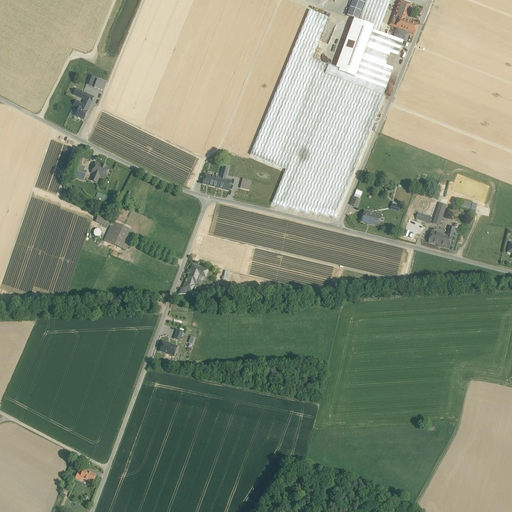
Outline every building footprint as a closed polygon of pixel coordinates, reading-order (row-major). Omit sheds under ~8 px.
[(309,10),(250,155),(286,170),(272,203),(284,208),(285,206),(297,211),(298,209),(306,213),(307,211),(316,214),(317,213),(326,216),(326,214),(335,218),(385,97),(383,96),(385,90),(355,79),(373,30),(379,33),(390,0),(366,0),(341,70),(311,58),(327,18),(309,10)] [(352,0),(347,16),(358,20),(365,0),(352,0)] [(405,2),(399,0),(390,25),(396,28),(401,13),(405,2)] [(410,4),(405,2),(401,13),(406,15),(410,4)] [(406,15),(401,13),(396,28),(403,30),(409,32),(414,34),(418,24),(405,19),(406,15)] [(402,31),(397,29),(396,30),(394,36),(394,37),(395,37),(394,38),(403,42),(404,40),(405,41),(407,41),(409,35),(408,33),(409,32),(403,30),(402,31)] [(379,33),(373,30),(355,79),(385,90),(393,69),(386,66),(390,54),(398,57),(403,42),(394,38),(379,33)] [(104,91),(107,82),(97,79),(94,87),(104,91)] [(93,98),(76,90),(74,95),(83,99),(82,100),(84,101),(85,100),(91,102),(93,98)] [(83,105),(76,101),(74,105),(79,108),(76,116),(83,120),(92,103),(91,102),(85,100),(84,101),(83,105)] [(102,166),(96,163),(91,173),(93,173),(90,181),(97,183),(100,176),(106,179),(110,169),(106,167),(106,166),(102,165),(102,166)] [(242,164),(237,178),(242,180),(247,165),(242,164)] [(80,166),(77,165),(72,176),(83,181),(86,173),(83,172),(84,168),(80,166)] [(221,179),(205,175),(203,184),(222,189),(224,180),(221,179)] [(225,180),(224,180),(222,189),(229,191),(231,181),(225,180)] [(359,200),(354,198),(351,205),(356,208),(359,200)] [(472,204),(462,202),(461,208),(471,210),(472,204)] [(440,204),(433,224),(440,226),(447,206),(440,204)] [(373,215),(364,212),(362,222),(371,224),(373,215)] [(432,218),(419,213),(417,219),(430,224),(432,218)] [(375,215),(373,215),(371,224),(378,226),(381,217),(380,217),(375,215)] [(110,221),(99,216),(96,222),(107,227),(110,221)] [(130,230),(113,222),(104,241),(122,249),(130,230)] [(448,236),(432,232),(430,241),(429,241),(429,242),(429,243),(444,247),(444,248),(450,249),(455,229),(450,227),(448,236)] [(101,235),(102,233),(101,232),(100,230),(99,230),(97,229),(96,230),(95,230),(94,232),(93,233),(94,235),(95,236),(96,237),(98,237),(99,237),(100,236),(101,235)] [(208,271),(193,265),(187,280),(188,281),(196,284),(199,275),(205,277),(208,271)] [(187,283),(185,283),(183,289),(192,292),(194,287),(194,286),(187,283)] [(180,341),(183,333),(178,330),(174,339),(180,341)] [(177,347),(163,342),(160,352),(174,357),(177,347)] [(90,464),(82,459),(80,463),(84,465),(83,468),(87,470),(90,464)] [(96,475),(83,470),(82,473),(81,473),(81,474),(82,474),(80,478),(92,483),(96,475)]
